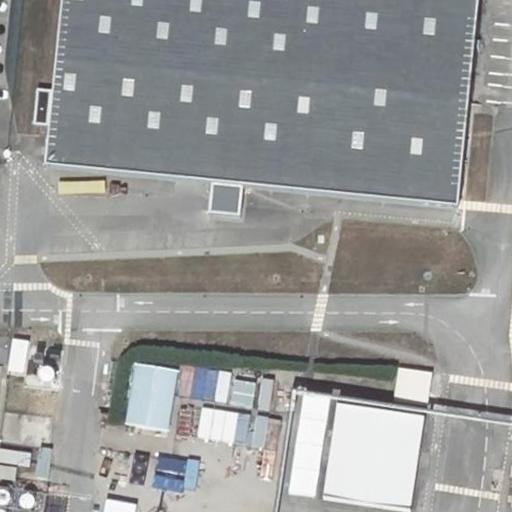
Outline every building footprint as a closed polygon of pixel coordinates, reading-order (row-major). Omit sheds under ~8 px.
[(478,0),(63,0),(46,168),(457,209),(478,0)] [(43,92),(39,125),(49,126),(53,93),(43,92)] [(175,433),(184,371),(141,365),(132,427),(175,433)] [(400,372),(397,399),(428,404),(432,377),(400,372)] [(381,413),(338,407),(333,439),(376,446),(381,413)] [(401,511),(410,511),(424,419),(381,413),(376,446),(333,439),(324,501),(401,511)] [(122,453),(119,483),(143,485),(145,454),(122,453)]
